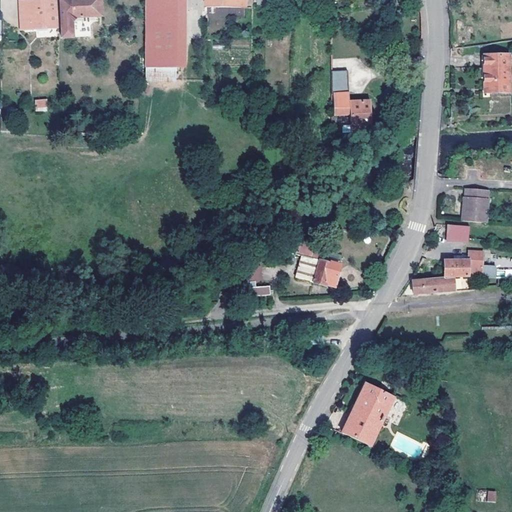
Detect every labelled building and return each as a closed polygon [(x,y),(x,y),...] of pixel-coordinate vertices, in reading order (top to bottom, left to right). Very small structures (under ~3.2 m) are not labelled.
[(40,0),(20,1),(21,25),(56,23),(54,0),(40,0)] [(71,18),(101,16),(101,0),(59,0),(59,36),(71,36),(71,18)] [(146,0),(146,68),(177,68),(176,0),(146,0)] [(266,9),(266,0),(257,0),(258,9),(266,9)] [(483,56),(484,93),(509,93),(509,55),(483,56)] [(333,95),(349,95),(348,72),(332,72),(333,95)] [(350,134),(372,133),(370,100),(350,101),(349,95),(333,95),(334,117),(350,116),(350,126),(350,134)] [(350,134),(350,126),(343,126),(341,128),(342,135),(350,134)] [(488,190),(467,188),(466,197),(465,197),(462,221),(487,223),(489,200),(487,199),(488,190)] [(468,237),(469,226),(448,224),(446,239),(467,241),(468,237)] [(312,238),(278,250),(262,252),(257,268),(274,273),(326,287),(326,285),(333,286),(339,267),(321,262),(324,252),(314,249),(312,238)] [(444,260),(445,276),(467,276),(484,277),(483,268),(483,251),(466,251),(466,255),(467,260),(453,260),(444,260)] [(341,257),(324,252),(321,262),(339,267),(341,257)] [(270,287),(274,273),(257,268),(251,285),(250,289),(270,287)] [(495,268),(483,268),(484,277),(495,278),(495,271),(495,268)] [(510,272),(495,271),(495,278),(509,280),(510,272)] [(413,294),(454,291),(453,279),(412,281),(413,294)] [(270,296),(270,287),(250,289),(251,285),(242,286),(243,297),(270,296)] [(323,333),(300,334),(301,345),(324,344),(323,333)] [(394,397),(365,383),(342,433),(370,447),(376,434),(367,430),(372,418),(382,423),(394,397)] [(382,423),(372,418),(367,430),(376,434),(382,423)] [(495,493),(487,492),(486,502),(495,503),(495,493)]
